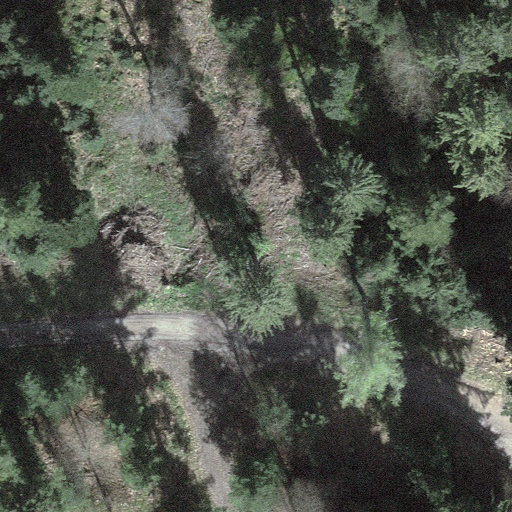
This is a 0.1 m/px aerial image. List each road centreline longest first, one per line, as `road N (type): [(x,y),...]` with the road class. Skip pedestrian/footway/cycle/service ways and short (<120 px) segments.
road 1 (track): [(0,366),(271,355)]
road 2 (track): [(271,355),(414,399),(511,459)]
road 3 (track): [(271,355),(220,406),(222,511)]
